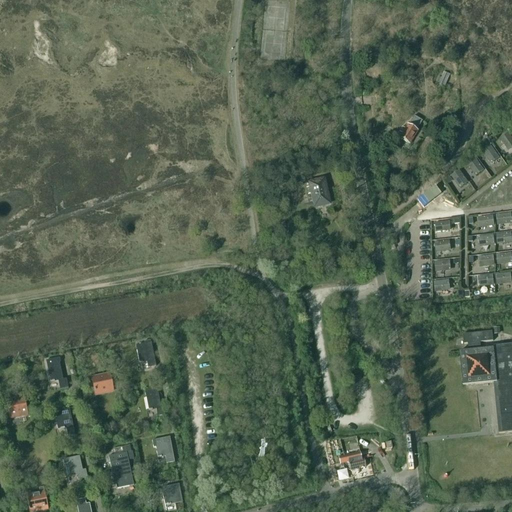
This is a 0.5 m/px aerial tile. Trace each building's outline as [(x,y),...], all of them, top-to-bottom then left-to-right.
[(438,85),(444,88),(450,75),(443,72),(441,78),(438,77),(436,84),(438,85)] [(408,126),(407,125),(404,129),(402,128),(399,133),(401,134),(399,139),(409,145),(417,132),(416,131),(422,122),(414,117),(408,126)] [(511,149),(511,138),(509,133),(500,140),(508,152),(511,149)] [(500,158),(491,146),(482,152),(491,165),(500,158)] [(484,171),(475,159),(467,165),(475,177),(484,171)] [(468,183),(460,171),(451,177),(460,189),(468,183)] [(314,208),(329,205),(323,180),(309,183),(314,208)] [(435,187),(418,201),(424,208),(441,195),(435,187)] [(511,224),(511,222),(511,214),(496,216),(497,227),(511,224)] [(495,227),(493,216),(478,218),(479,229),(495,227)] [(511,244),(511,234),(496,235),(497,246),(511,244)] [(495,247),(493,236),(478,237),(480,248),(495,247)] [(451,252),(450,241),(434,243),(435,253),(451,252)] [(511,264),(511,259),(511,254),(496,255),(497,266),(511,264)] [(495,267),(493,256),(478,258),(480,269),(495,267)] [(451,272),(450,261),(435,262),(435,273),(451,272)] [(511,284),(511,274),(495,275),(497,286),(511,284)] [(494,287),(493,276),(477,277),(479,289),(494,287)] [(449,292),(448,281),(434,282),(435,293),(449,292)] [(469,352),(460,352),(463,387),(467,386),(494,384),(499,435),(511,433),(511,345),(502,346),(502,348),(494,349),(481,350),(480,343),(493,342),(492,332),(463,335),(464,345),(468,344),(469,352)] [(151,344),(148,345),(135,347),(139,365),(146,363),(147,369),(156,367),(151,344)] [(58,358),(46,361),(50,384),(58,382),(60,391),(68,389),(66,380),(63,381),(58,358)] [(113,392),(110,379),(109,375),(91,379),(95,395),(113,392)] [(157,391),(155,392),(154,387),(144,389),(148,412),(156,411),(157,417),(162,416),(157,391)] [(14,418),(27,415),(23,393),(18,394),(19,399),(6,402),(8,410),(10,419),(14,418)] [(69,410),(56,413),(53,413),(55,419),(57,430),(60,430),(60,431),(66,430),(68,438),(75,436),(69,410)] [(174,463),(170,439),(167,440),(166,438),(154,441),(158,459),(165,458),(166,464),(174,463)] [(113,456),(108,457),(114,482),(111,483),(111,487),(115,486),(115,489),(133,486),(127,459),(132,458),(129,446),(112,450),(113,456)] [(360,453),(338,458),(340,465),(348,463),(350,472),(365,468),(363,459),(361,460),(360,453)] [(70,477),(70,478),(78,476),(79,481),(87,479),(85,470),(82,471),(79,457),(63,460),(64,465),(65,465),(67,475),(67,477),(70,477)] [(178,485),(163,488),(164,493),(162,494),(165,506),(167,505),(167,506),(182,503),(178,485)] [(39,489),(40,493),(26,496),(29,509),(29,511),(38,511),(48,510),(43,488),(39,489)] [(85,499),(75,501),(77,511),(90,511),(89,504),(86,505),(85,499)]
